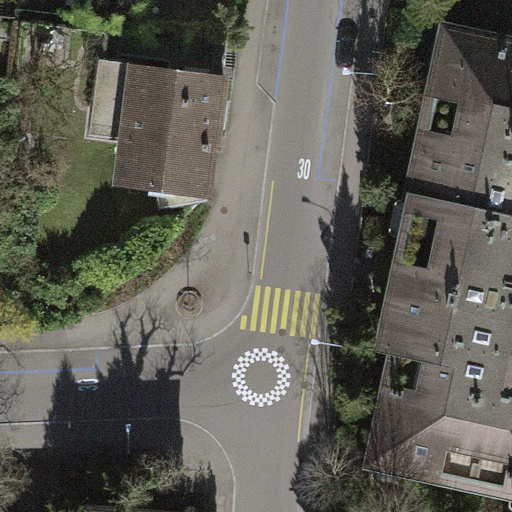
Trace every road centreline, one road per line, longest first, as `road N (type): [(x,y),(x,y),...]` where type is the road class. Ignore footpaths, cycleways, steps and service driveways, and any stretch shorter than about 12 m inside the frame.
road 1 (residential): [(316,0),(264,378)]
road 2 (residential): [(264,378),(0,390)]
road 3 (residential): [(264,378),(255,511)]
